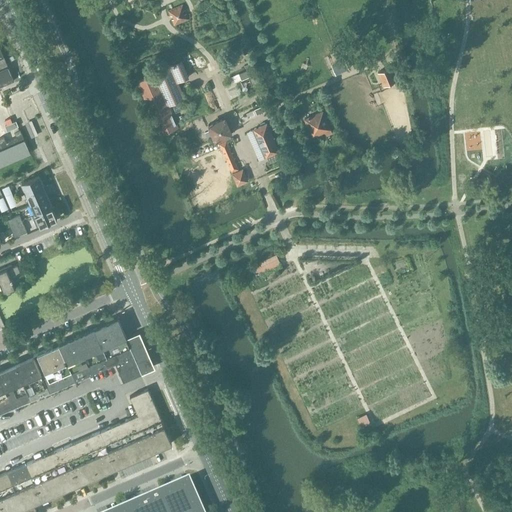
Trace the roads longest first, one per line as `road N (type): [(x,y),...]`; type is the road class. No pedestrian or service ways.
road 1 (unclassified): [(132,288),(2,0)]
road 2 (residential): [(0,462),(118,410),(111,395)]
road 3 (residential): [(199,454),(66,511)]
road 4 (residential): [(6,343),(132,288)]
road 5 (residential): [(111,395),(103,378),(0,423)]
